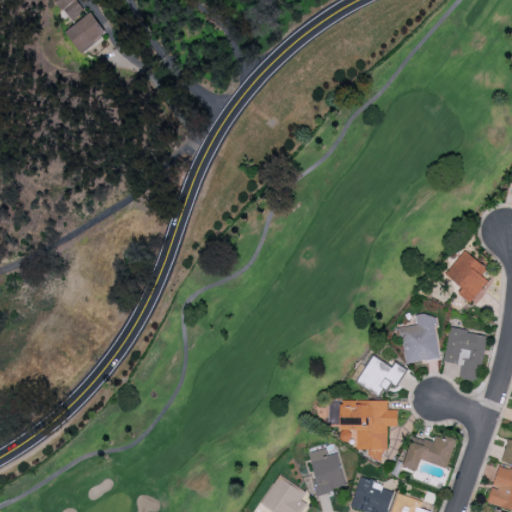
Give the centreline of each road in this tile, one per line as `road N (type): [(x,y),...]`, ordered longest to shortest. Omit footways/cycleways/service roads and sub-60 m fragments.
road 1 (primary): [(0,462),(72,410),(127,344),(230,117),(288,54),(367,0)]
road 2 (residential): [(454,511),(511,330),(507,235)]
